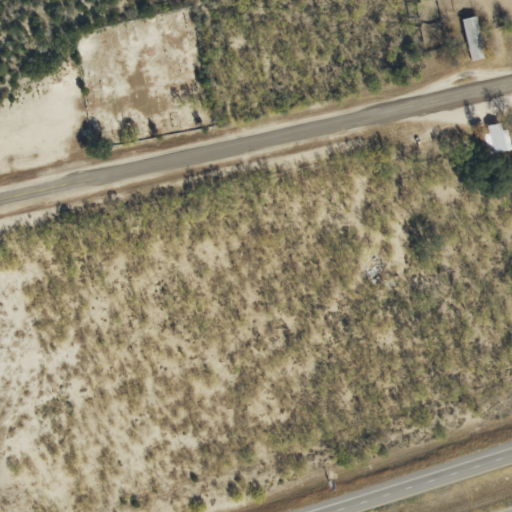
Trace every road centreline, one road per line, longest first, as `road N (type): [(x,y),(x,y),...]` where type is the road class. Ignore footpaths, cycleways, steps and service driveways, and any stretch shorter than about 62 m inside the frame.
road 1 (tertiary): [(511,83),(0,197)]
road 2 (motorway): [(511,452),(321,511)]
